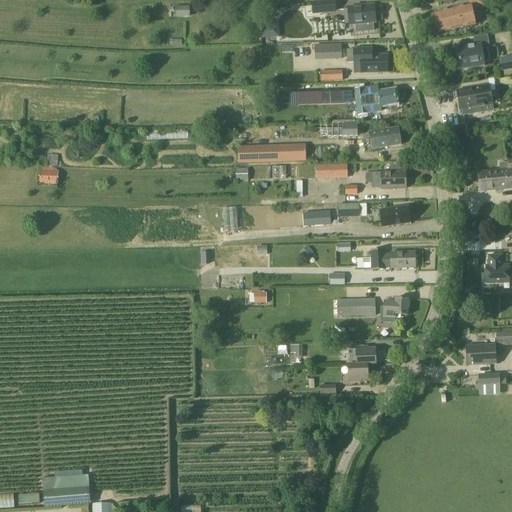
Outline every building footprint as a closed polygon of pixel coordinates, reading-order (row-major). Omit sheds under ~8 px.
[(334,0),(332,0),(311,2),(312,14),(335,12),(334,0)] [(471,4),(472,10),(485,7),(483,0),(469,0),(471,4)] [(438,33),(451,30),(475,24),(472,10),(471,4),(434,12),(438,33)] [(176,17),(190,16),(190,5),(176,6),(176,17)] [(374,5),(348,7),(348,9),(344,10),(345,24),(349,24),(350,25),(355,25),(356,33),(374,31),(373,23),(376,23),(374,5)] [(489,46),(487,34),(473,36),(474,46),(464,48),(464,50),(456,52),(459,70),(484,66),(484,62),(490,61),(488,49),(482,50),(481,47),(489,46)] [(341,45),(315,46),(315,60),(341,59),(341,45)] [(388,72),(387,55),(372,56),(372,48),(354,49),(354,65),(355,74),(361,73),(388,72)] [(511,57),(501,59),(503,71),(511,69),(511,57)] [(320,82),(342,81),(342,72),(320,72),(320,82)] [(489,85),(473,88),(474,97),(479,96),(481,107),(492,105),(489,85)] [(368,114),(368,113),(381,111),(380,107),(397,104),(394,90),(378,93),(377,87),(365,89),(354,90),(358,115),(368,114)] [(460,110),(463,109),(464,116),(482,113),(481,107),(479,96),(474,97),(473,88),(457,91),(460,110)] [(353,102),(352,89),(297,91),(297,104),(353,102)] [(344,137),(357,136),(357,125),(343,125),(344,137)] [(401,144),(399,128),(370,132),(373,149),(401,144)] [(306,162),(306,144),(238,146),(239,164),(306,162)] [(49,165),(58,165),(58,154),(49,154),(49,165)] [(479,191),(511,188),(511,158),(507,159),(508,170),(478,172),(479,191)] [(347,178),(347,167),(347,164),(316,165),(317,180),(347,178)] [(272,178),(286,177),(286,166),(272,167),(272,178)] [(39,184),(58,184),(59,171),(57,171),(57,168),(41,167),(41,170),(40,170),(39,184)] [(248,180),(248,168),(235,168),(236,180),(248,180)] [(381,188),(391,188),(406,188),(406,172),(381,173),(372,173),(373,188),(381,188)] [(345,195),(357,195),(357,187),(345,187),(345,195)] [(338,206),(338,218),(359,218),(358,205),(338,206)] [(271,226),(271,206),(241,207),(241,227),(271,226)] [(411,223),(409,206),(379,210),(381,227),(411,223)] [(236,207),(223,208),(224,231),(237,230),(236,207)] [(146,209),(147,242),(201,240),(200,208),(146,209)] [(304,214),(305,227),(331,225),(330,212),(304,214)] [(390,253),(390,254),(385,254),(385,250),(371,250),(371,259),(363,259),(364,269),(385,269),(385,268),(391,268),(391,269),(416,268),(415,252),(390,253)] [(509,282),(509,266),(502,266),(502,255),(488,256),(489,272),(486,272),(486,283),(509,282)] [(344,286),(345,275),(330,275),(329,286),(344,286)] [(254,304),(267,304),(266,293),(254,294),(254,304)] [(374,330),(386,331),(386,317),(395,318),(395,315),(407,316),(408,299),(395,298),(395,302),(384,302),(383,318),(375,317),(374,330)] [(376,316),(375,299),(337,300),(338,317),(376,316)] [(511,329),(497,330),(498,347),(511,346),(511,329)] [(303,357),(303,344),(290,345),(290,352),(296,352),(296,357),(303,357)] [(467,366),(496,364),(496,357),(503,357),(503,347),(496,347),(496,345),(466,346),(467,366)] [(348,364),(376,363),(375,348),(356,350),(356,352),(348,352),(348,364)] [(376,364),(376,363),(348,364),(349,380),(368,379),(367,364),(376,364)] [(499,384),(498,373),(479,374),(479,385),(499,384)] [(336,394),(336,385),(320,385),(320,394),(336,394)] [(86,475),(43,479),(45,507),(89,504),(86,475)] [(19,504),(40,503),(39,493),(19,494),(19,504)] [(0,495),(0,506),(14,505),(13,495),(0,495)]
